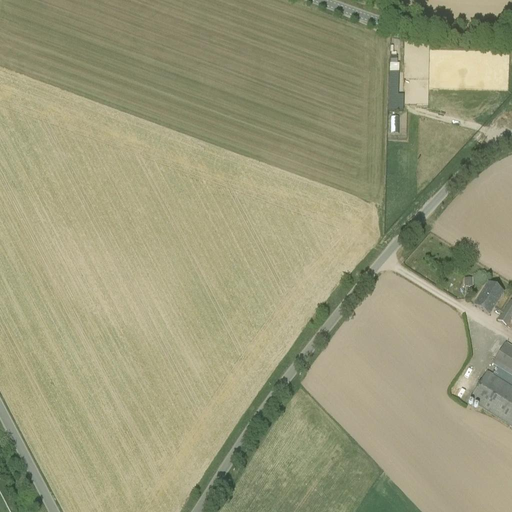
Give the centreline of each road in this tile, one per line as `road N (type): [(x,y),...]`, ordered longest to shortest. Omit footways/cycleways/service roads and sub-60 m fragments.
road 1 (unclassified): [(196,511),(263,406),(381,258),(473,161),(511,139)]
road 2 (unclassified): [(511,39),(435,36),(317,0)]
